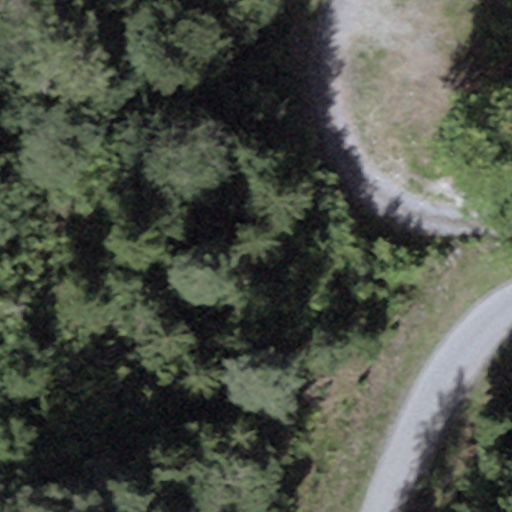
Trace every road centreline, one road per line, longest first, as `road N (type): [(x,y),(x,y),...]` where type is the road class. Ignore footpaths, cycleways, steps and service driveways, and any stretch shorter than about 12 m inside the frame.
road 1 (track): [(511,222),(407,217),(357,173),(323,84),(324,47),(341,0)]
road 2 (unclassified): [(379,511),(425,412),(479,334),(511,302)]
